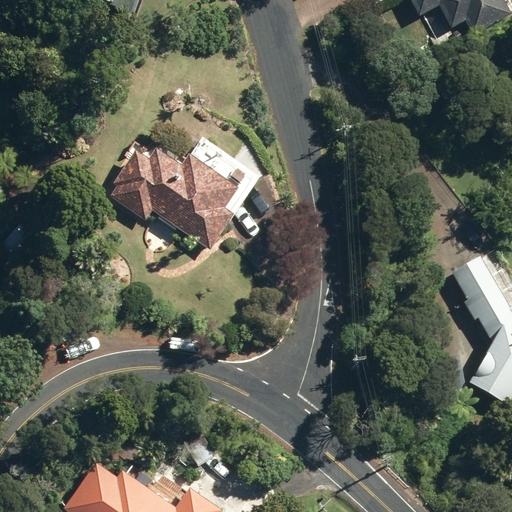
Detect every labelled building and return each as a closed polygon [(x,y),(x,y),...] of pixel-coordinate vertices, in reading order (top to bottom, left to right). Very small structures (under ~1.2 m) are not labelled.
[(75,0),(134,20),(141,0),(75,0)] [(461,29),(470,44),(510,22),(497,0),(403,0),(416,25),(436,15),(448,37),(461,29)] [(152,218),(210,258),(234,223),(232,222),(258,185),(201,144),(179,175),(154,158),(147,168),(134,160),(113,191),(117,193),(110,204),(144,228),(152,218)] [(469,390),(508,413),(511,406),(511,320),(480,264),(452,280),(467,307),(464,309),(474,327),(478,325),(492,351),(469,390)] [(65,511),(206,511),(188,499),(179,511),(164,511),(119,480),(115,485),(95,471),(65,511)]
